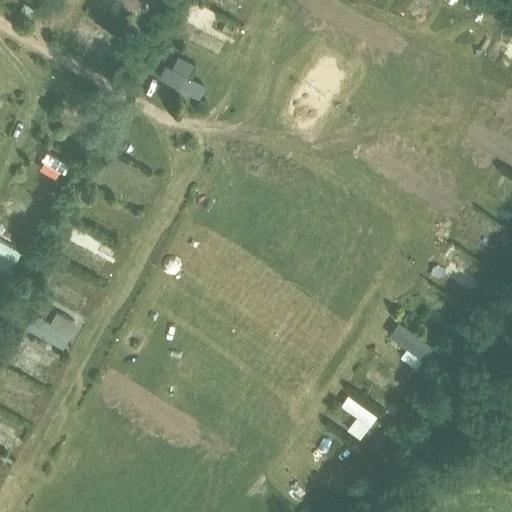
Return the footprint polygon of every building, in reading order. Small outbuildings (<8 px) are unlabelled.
[(209,0),(208,2),(245,19),(252,6),(239,0),(209,0)] [(417,0),(409,23),(423,28),(433,0),(417,0)] [(119,49),(126,37),(92,17),(85,29),(119,49)] [(224,57),(232,38),(194,21),(186,39),(224,57)] [(506,73),(510,62),(511,62),(511,26),(508,25),(490,66),(506,73)] [(0,96),(0,117),(12,126),(22,112),(0,96)] [(46,159),(41,173),(64,183),(74,159),(41,145),(37,155),(46,159)] [(143,211),(153,198),(117,172),(107,186),(143,211)] [(41,226),(49,210),(17,194),(9,210),(41,226)] [(451,267),(484,283),(490,271),(457,254),(451,267)] [(455,322),(464,310),(434,289),(426,300),(455,322)] [(86,326),(61,314),(56,323),(38,314),(30,332),(73,352),(86,326)] [(428,360),(437,345),(406,326),(397,341),(428,360)] [(22,373),(54,385),(59,375),(48,371),(52,360),(30,351),(22,373)] [(382,360),(371,375),(400,397),(411,382),(382,360)] [(15,394),(21,378),(7,373),(0,391),(0,404),(37,419),(43,405),(15,394)] [(119,405),(131,391),(114,378),(102,392),(119,405)] [(342,426),(371,442),(385,417),(356,401),(342,426)] [(0,434),(0,448),(19,459),(25,447),(0,434)] [(251,506),(260,511),(263,511),(276,492),(265,484),(251,506)]
